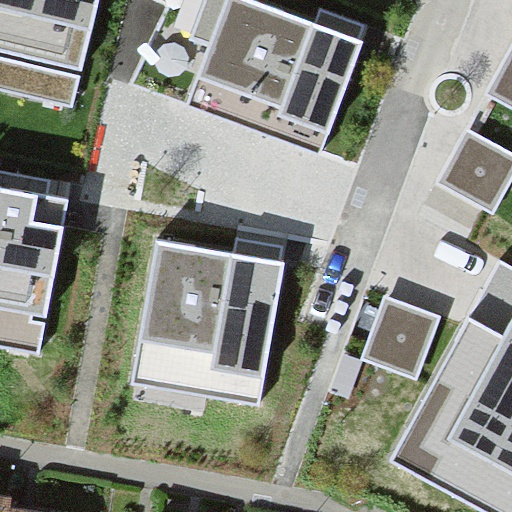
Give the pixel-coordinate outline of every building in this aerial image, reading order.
[(99,0),(0,0),(0,90),(74,108),(99,0)] [(360,44),(246,0),(204,0),(190,37),(211,45),(189,101),(318,151),(360,44)] [(511,49),(487,96),(511,109),(511,49)] [(511,151),(469,128),(439,182),(496,212),(511,182),(511,151)] [(66,201),(0,189),(0,344),(40,351),(66,201)] [(282,265),(160,243),(135,381),(257,403),(282,265)] [(440,318),(386,298),(363,360),(417,380),(440,318)] [(511,511),(511,324),(505,337),(471,318),(390,462),(479,511),(511,511)] [(0,511),(5,511),(6,508),(9,494),(0,492),(0,511)]
